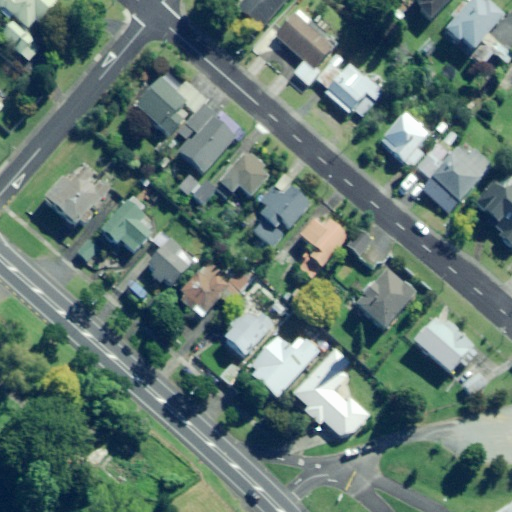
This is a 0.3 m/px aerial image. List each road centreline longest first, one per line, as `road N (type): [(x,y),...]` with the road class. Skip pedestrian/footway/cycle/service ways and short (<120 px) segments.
road 1 (residential): [(511,318),(154,15)]
road 2 (trunk): [(283,511),(0,256)]
road 3 (residential): [(154,15),(0,191)]
